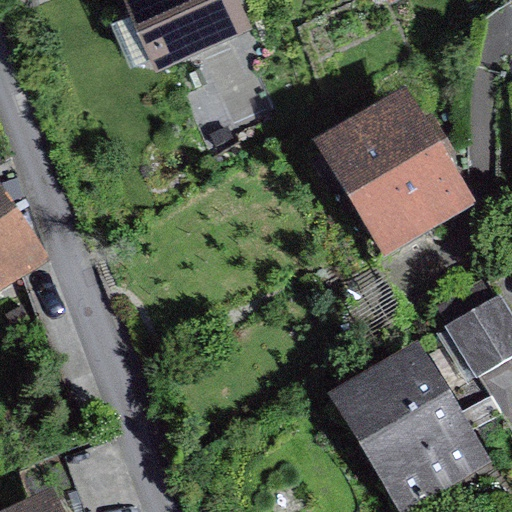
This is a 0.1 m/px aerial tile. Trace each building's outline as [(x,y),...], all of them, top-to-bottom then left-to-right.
[(75,0),(114,0),(122,16),(99,26),(119,70),(142,60),(148,74),(245,30),(231,0),(36,0),(43,15),(75,0)] [(468,216),(397,97),(303,153),(374,272),(468,216)] [(0,298),(44,268),(0,203),(0,298)] [(492,299),(481,282),(433,313),(444,329),(436,334),(468,384),(511,355),(511,315),(499,295),(492,299)] [(384,511),(409,511),(484,466),(413,350),(320,407),(384,511)] [(51,511),(44,498),(15,511),(51,511)]
